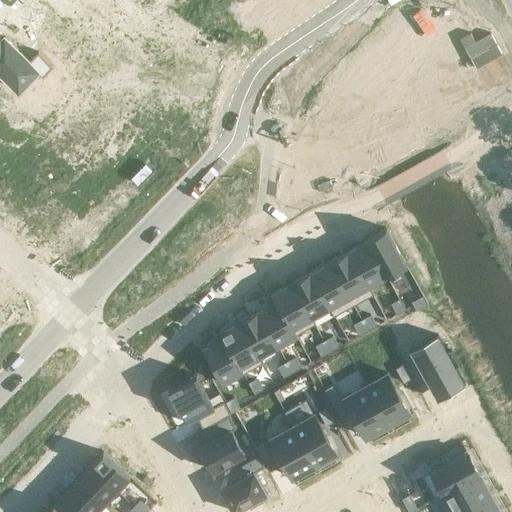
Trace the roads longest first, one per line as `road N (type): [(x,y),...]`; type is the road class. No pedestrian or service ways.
road 1 (tertiary): [(494,15),(371,51),(272,109),(66,315)]
road 2 (tertiary): [(112,368),(285,198),(484,75),(505,51)]
road 3 (residential): [(511,478),(473,408),(287,511)]
road 4 (residential): [(129,387),(241,280),(348,216)]
road 5 (tertiary): [(0,479),(112,368)]
road 6 (residential): [(199,511),(129,387)]
road 7 (tertiary): [(84,336),(0,427)]
